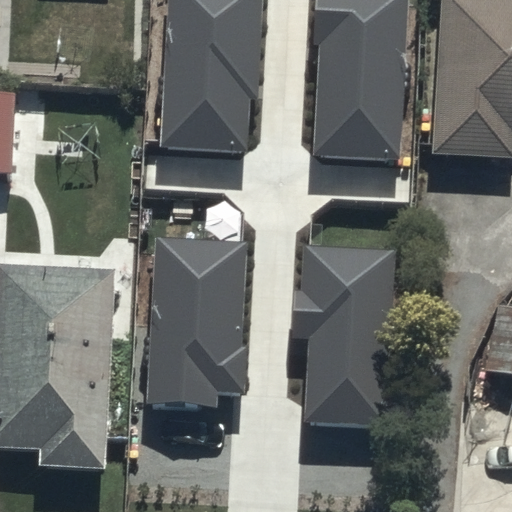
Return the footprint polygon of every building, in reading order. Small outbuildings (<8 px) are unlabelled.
[(265,0),(170,0),(161,158),(248,162),(251,110),(259,110),(265,0)] [(409,0),(406,0),(317,0),(315,54),(321,54),(315,166),(401,170),(409,0)] [(511,3),(457,0),(442,0),(432,165),(511,169),(511,3)] [(16,104),(0,103),(0,182),(12,183),(16,104)] [(244,358),(249,253),(157,249),(150,415),(218,419),(219,404),(247,405),(249,359),(244,358)] [(305,258),(303,302),(297,302),(294,347),(311,348),(307,433),(387,437),(395,262),(305,258)] [(118,280),(0,274),(0,460),(42,462),(41,478),(108,481),(118,280)] [(511,318),(499,316),(489,385),(511,388),(511,318)] [(227,511),(229,463),(153,462),(151,511),(227,511)]
